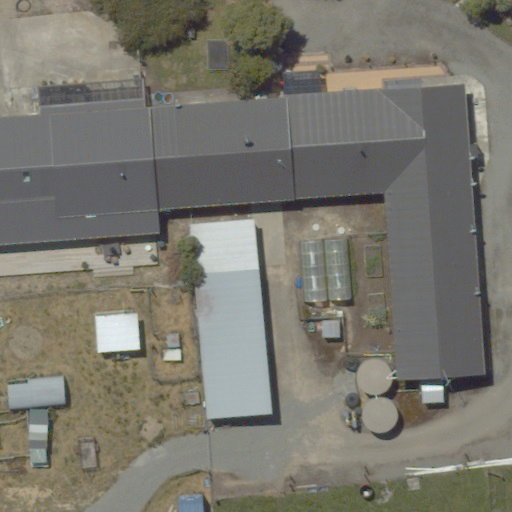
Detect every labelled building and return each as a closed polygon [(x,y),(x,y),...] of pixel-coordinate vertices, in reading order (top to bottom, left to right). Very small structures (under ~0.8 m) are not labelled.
[(0,122),(0,227),(380,199),(394,388),(484,381),(462,87),(0,122)] [(262,222),(189,228),(205,424),(278,418),(262,222)] [(146,311),(94,313),(97,357),(148,354),(146,311)] [(65,378),(4,380),(5,414),(66,412),(65,378)] [(222,511),(222,500),(177,502),(177,511),(222,511)]
